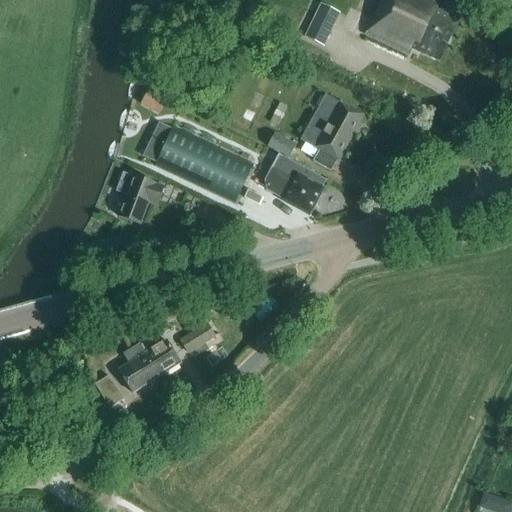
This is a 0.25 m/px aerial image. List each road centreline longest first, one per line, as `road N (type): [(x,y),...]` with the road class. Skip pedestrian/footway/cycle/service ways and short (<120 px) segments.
road 1 (unclassified): [(0,479),(104,460),(211,402),(318,292),(345,237)]
road 2 (secondary): [(0,325),(345,237)]
road 3 (secondary): [(345,237),(511,198)]
